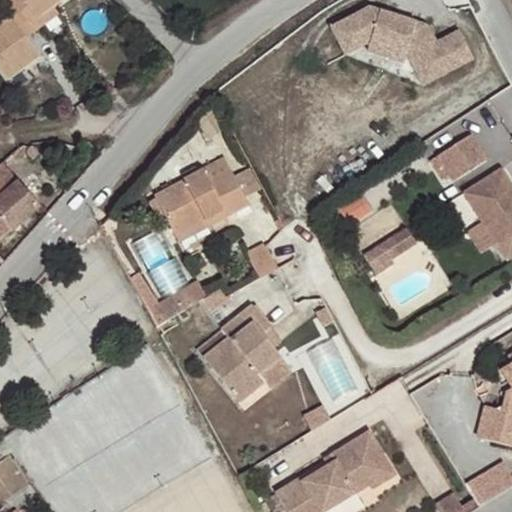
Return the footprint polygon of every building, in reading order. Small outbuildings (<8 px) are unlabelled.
[(0,0),(0,76),(1,78),(34,56),(21,39),(16,31),(34,18),(51,6),(60,0),(0,0)] [(58,15),(51,6),(34,18),(40,26),(58,15)] [(420,86),(471,60),(457,33),(434,45),(431,39),(421,35),(424,27),(368,9),(330,28),(344,55),(370,42),(404,53),(420,86)] [(16,31),(21,39),(40,26),(34,18),(16,31)] [(404,53),(370,42),(366,52),(401,63),(404,53)] [(455,140),(433,154),(449,180),(471,165),(455,140)] [(0,201),(21,183),(3,164),(0,166),(0,201)] [(511,187),(498,167),(461,190),(492,240),(511,227),(511,187)] [(243,171),(230,179),(243,202),(256,194),(243,171)] [(151,200),(172,239),(218,213),(222,220),(246,207),(243,202),(230,179),(226,172),(205,183),(199,173),(151,200)] [(0,241),(11,231),(13,233),(41,207),(21,183),(0,201),(0,241)] [(365,192),(340,207),(351,225),(376,210),(365,192)] [(218,213),(172,239),(176,245),(222,220),(218,213)] [(378,241),(391,260),(413,241),(403,225),(378,241)] [(391,260),(378,241),(361,253),(373,272),(391,260)] [(261,245),(242,255),(257,280),(276,270),(261,245)] [(154,309),(162,322),(204,299),(195,284),(154,309)] [(254,309),(199,353),(241,406),(267,386),(272,392),(294,374),(275,353),(284,345),(254,309)] [(468,444),(510,452),(511,441),(511,435),(503,434),(506,419),(509,408),(511,405),(511,352),(506,356),(511,363),(500,370),(490,377),(500,393),(495,396),(491,416),(474,412),(468,444)] [(496,363),(500,370),(511,363),(506,356),(496,363)] [(511,419),(506,419),(503,434),(511,435),(511,419)] [(264,499),(272,511),(320,511),(357,489),(360,493),(383,478),(357,436),(319,460),(323,466),(290,487),(288,484),(264,499)] [(9,453),(0,459),(0,504),(30,484),(9,453)] [(451,511),(441,496),(423,507),(426,511),(451,511)]
